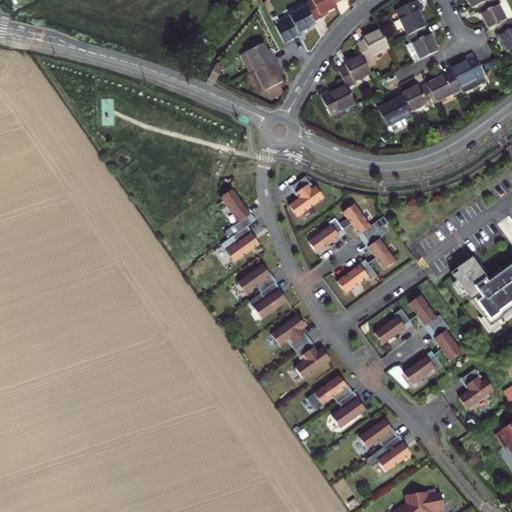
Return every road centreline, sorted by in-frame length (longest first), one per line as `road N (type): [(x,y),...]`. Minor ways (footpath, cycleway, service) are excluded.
road 1 (residential): [(281,127),(262,187),(294,278),(354,365),(431,442)]
road 2 (tertiary): [(0,29),(133,64),(281,127)]
road 3 (tertiary): [(281,127),(343,156),(395,163),(449,147),(511,103)]
road 4 (residential): [(281,127),(327,46),(376,0)]
